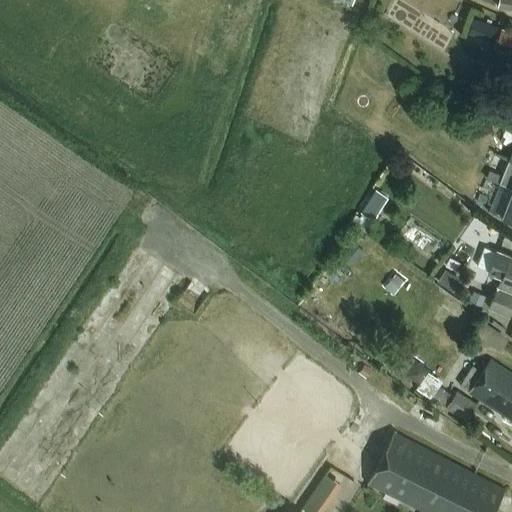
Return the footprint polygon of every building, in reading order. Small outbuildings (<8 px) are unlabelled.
[(511,0),(499,0),(498,8),(511,10),(511,0)] [(471,35),(494,43),(499,27),(477,20),(471,35)] [(511,33),(500,30),(494,49),(510,54),(508,60),(510,61),(507,71),(511,72),(511,33)] [(492,90),(478,85),(472,102),(486,107),(492,90)] [(511,191),(502,218),(511,222),(511,150),(499,183),(511,188),(511,191)] [(387,199),(376,191),(361,213),(371,221),(387,199)] [(352,263),(362,251),(353,244),(343,256),(352,263)] [(489,275),(501,280),(489,309),(509,317),(511,309),(511,258),(497,253),(484,248),(477,266),(490,272),(489,275)] [(317,308),(354,273),(342,260),(305,295),(317,308)] [(479,308),(484,297),(473,293),(469,304),(479,308)] [(469,394),(511,422),(511,375),(489,360),(481,373),(472,367),(459,387),(469,393),(469,394)] [(425,376),(424,369),(415,363),(405,376),(419,385),(425,376)] [(465,423),(477,403),(456,390),(444,410),(465,423)] [(423,511),(493,511),(505,490),(394,432),(368,484),(423,511)] [(303,506),(311,511),(322,511),(344,483),(330,472),(303,506)]
